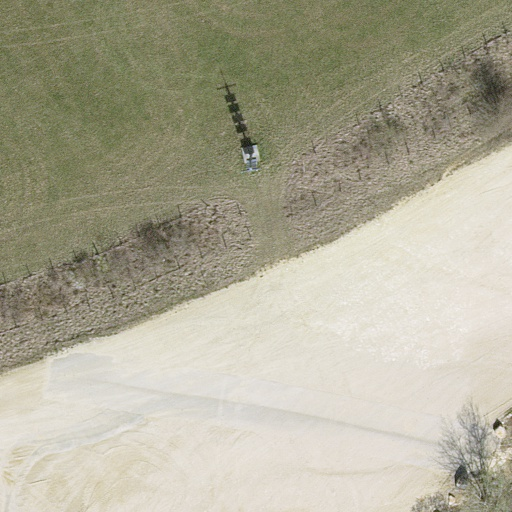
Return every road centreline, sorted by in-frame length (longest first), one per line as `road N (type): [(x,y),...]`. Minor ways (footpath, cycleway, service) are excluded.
road 1 (track): [(0,417),(423,266),(511,201)]
road 2 (track): [(234,333),(289,511)]
